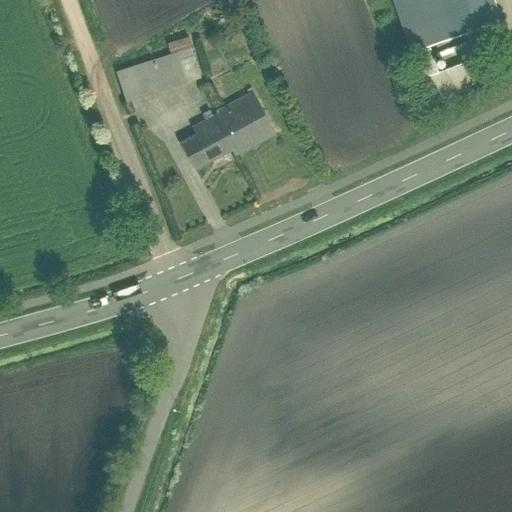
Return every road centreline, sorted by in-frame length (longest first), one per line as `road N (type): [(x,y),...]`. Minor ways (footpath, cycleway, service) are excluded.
road 1 (tertiary): [(511,134),(176,278)]
road 2 (track): [(69,0),(176,278)]
road 3 (unclassified): [(176,278),(189,299),(189,322),(126,511)]
road 4 (tertiary): [(176,278),(0,336)]
